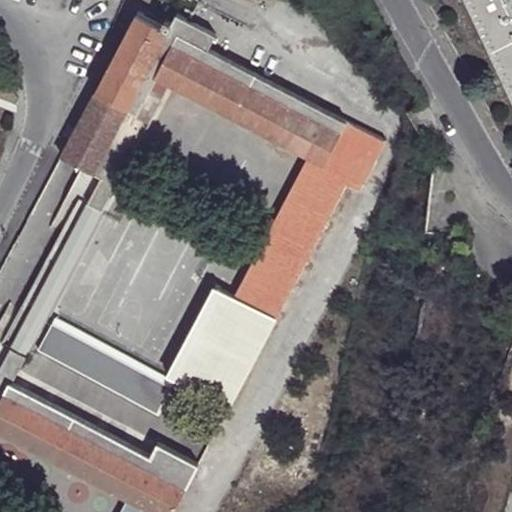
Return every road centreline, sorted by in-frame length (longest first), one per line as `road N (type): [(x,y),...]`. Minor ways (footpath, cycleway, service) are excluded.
road 1 (unclassified): [(0,208),(34,144),(46,100),(37,44),(23,18),(0,0)]
road 2 (unclassified): [(511,197),(393,0)]
